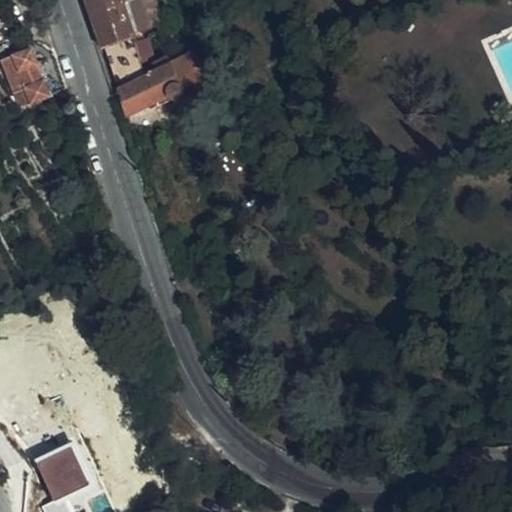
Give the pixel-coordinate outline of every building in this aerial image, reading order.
[(88,0),(116,87),(144,73),(119,0),(88,0)] [(53,54),(51,49),(43,45),(35,41),(27,44),(29,47),(36,63),(53,54)] [(24,109),(64,86),(53,54),(36,63),(29,47),(1,57),(24,109)] [(144,73),(116,87),(125,113),(201,75),(190,51),(168,61),(165,55),(152,61),(155,67),(144,73)] [(59,511),(76,505),(60,466),(38,475),(53,511),(59,511)]
